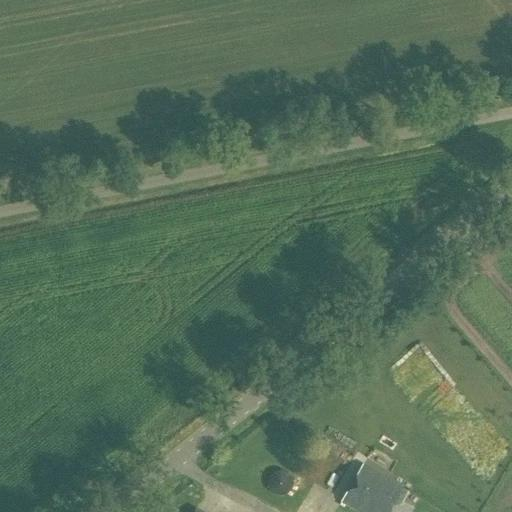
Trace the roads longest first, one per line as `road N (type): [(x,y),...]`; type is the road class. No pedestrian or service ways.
road 1 (unclassified): [(511,110),(0,213)]
road 2 (tertiary): [(117,511),(511,191)]
